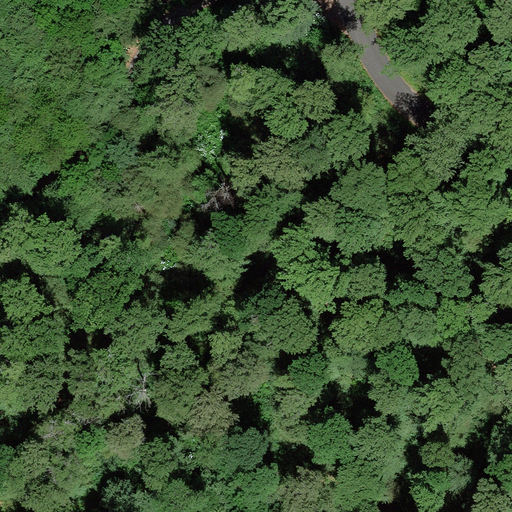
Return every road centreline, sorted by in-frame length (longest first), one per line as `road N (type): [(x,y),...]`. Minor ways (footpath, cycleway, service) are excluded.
road 1 (track): [(0,212),(50,185),(90,147),(140,57),(177,17),(207,0)]
road 2 (unclassified): [(352,0),(378,69),(396,93),(436,127),(511,155)]
